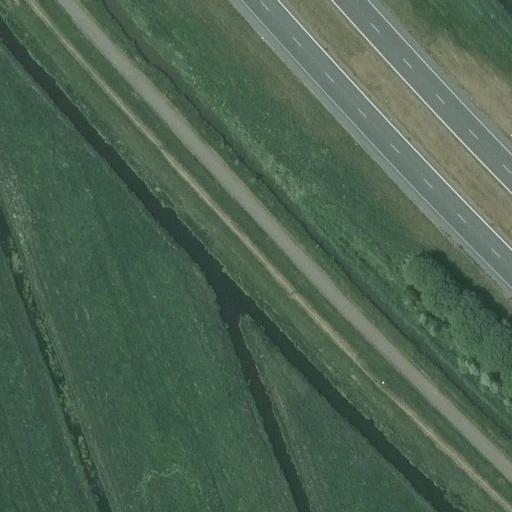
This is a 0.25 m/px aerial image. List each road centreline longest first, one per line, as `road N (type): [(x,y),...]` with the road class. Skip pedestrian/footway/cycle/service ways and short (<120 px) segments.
road 1 (trunk): [(259,0),(511,272)]
road 2 (trunk): [(511,175),(346,0)]
